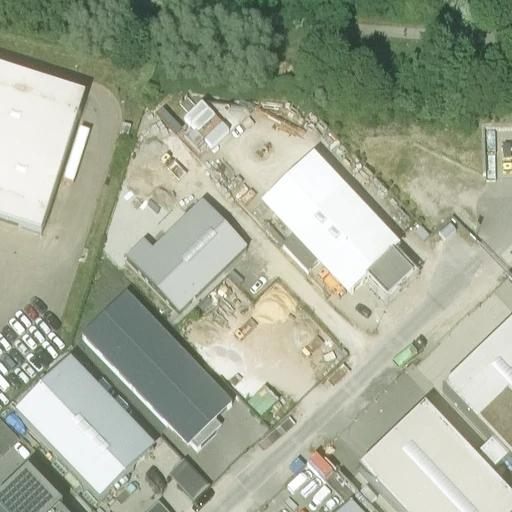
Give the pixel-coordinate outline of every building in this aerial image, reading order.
[(84,100),(0,73),(0,223),(40,237),(84,100)] [(391,257),(312,175),(271,214),(295,238),(320,264),(351,297),(365,283),(391,257)] [(143,246),(125,264),(178,318),(246,252),(202,207),(152,255),(143,246)] [(308,277),(320,264),(295,238),(282,251),(308,277)] [(391,257),(365,283),(386,304),(412,279),(391,257)] [(126,299),(82,342),(187,451),(190,448),(196,454),(221,430),(215,424),(231,408),(126,299)] [(511,325),(441,394),(491,445),(473,461),(489,478),(506,461),(511,467),(511,325)] [(64,369),(15,416),(100,504),(140,467),(149,457),(64,369)] [(424,411),(357,474),(393,511),(511,511),(511,501),(489,478),(473,461),(424,411)] [(0,459),(18,442),(0,423),(0,459)] [(184,465),(168,480),(193,507),(209,491),(184,465)] [(27,476),(0,501),(0,511),(60,511),(62,511),(27,476)]
